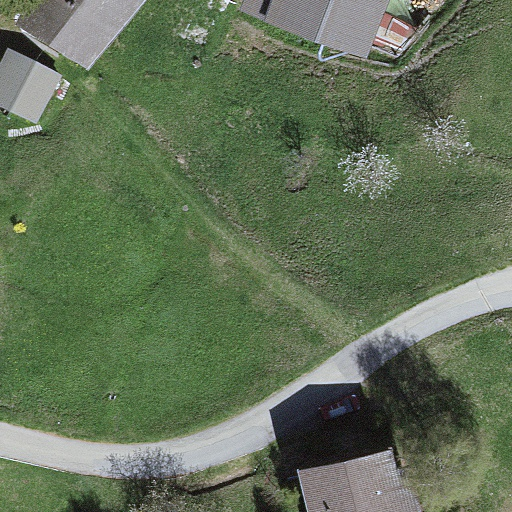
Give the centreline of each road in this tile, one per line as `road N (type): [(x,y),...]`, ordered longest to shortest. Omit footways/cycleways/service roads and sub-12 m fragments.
road 1 (residential): [(0,436),(90,453),(177,454),(309,396),(438,308),(511,294)]
road 2 (track): [(0,27),(379,320)]
